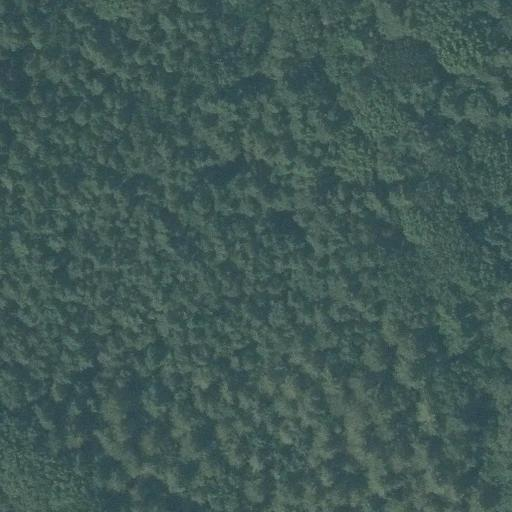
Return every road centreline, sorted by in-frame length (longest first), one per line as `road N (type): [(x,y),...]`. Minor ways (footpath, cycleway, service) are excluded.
road 1 (track): [(314,0),(511,504)]
road 2 (track): [(0,190),(272,0)]
